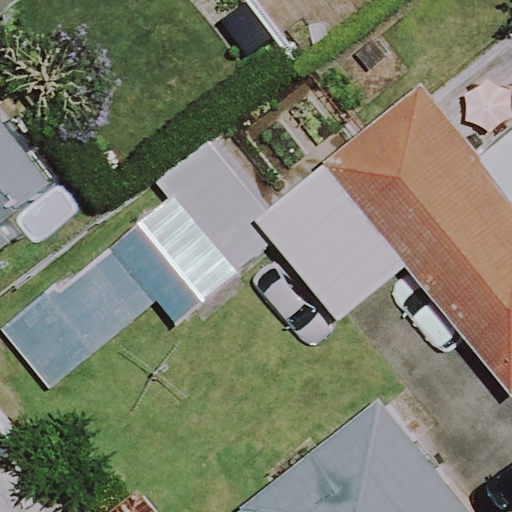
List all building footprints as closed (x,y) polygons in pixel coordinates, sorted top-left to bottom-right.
[(0,0),(0,20),(29,0),(0,0)] [(511,134),(495,148),(443,85),(276,219),(356,319),(421,267),(511,379),(511,134)] [(0,261),(67,210),(0,121),(0,261)] [(289,241),(215,150),(115,231),(165,293),(189,322),(289,241)] [(165,304),(113,240),(4,329),(55,393),(165,304)] [(0,404),(0,469),(31,447),(0,404)] [(468,511),(387,407),(251,511),(468,511)]
